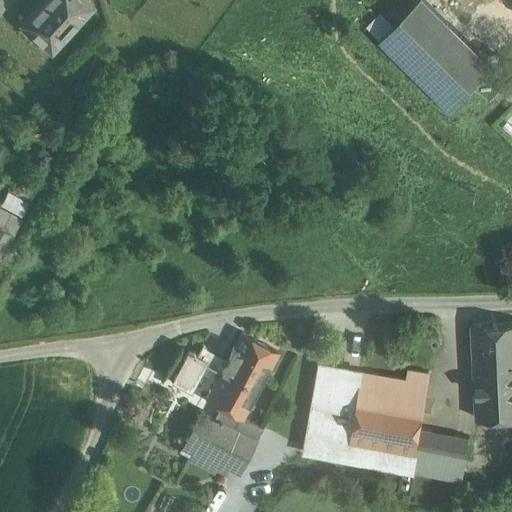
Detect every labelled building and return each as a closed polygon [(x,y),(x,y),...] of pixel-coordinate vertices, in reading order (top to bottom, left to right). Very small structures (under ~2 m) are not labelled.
[(85,0),(43,0),(23,22),(50,48),(91,5),(85,0)] [(493,65),(426,0),(416,0),(379,38),(451,108),(493,65)] [(511,76),(501,88),(511,98),(511,76)] [(0,226),(13,233),(27,206),(15,200),(11,210),(0,204),(0,226)] [(0,256),(13,233),(0,226),(0,256)] [(511,323),(471,326),(476,419),(511,417),(511,323)] [(227,358),(220,371),(206,397),(222,406),(243,417),(279,351),(242,331),(227,358)] [(220,371),(227,358),(226,358),(224,361),(204,350),(205,347),(203,345),(198,356),(189,351),(173,379),(191,389),(205,363),(220,371)] [(361,372),(319,364),(309,419),(351,427),(349,441),(416,453),(420,429),(424,404),(423,403),(358,391),(361,372)] [(407,380),(361,372),(358,391),(423,403),(428,374),(409,370),(407,380)] [(243,417),(222,406),(216,418),(256,438),(262,427),(243,417)] [(257,439),(256,438),(216,418),(200,410),(183,443),(192,448),(220,462),(240,472),(257,439)] [(351,427),(309,419),(304,451),(462,481),(465,463),(416,453),(349,441),(351,427)] [(469,438),(420,429),(416,453),(465,463),(469,443),(469,438)] [(214,473),(220,462),(192,448),(187,458),(214,473)]
